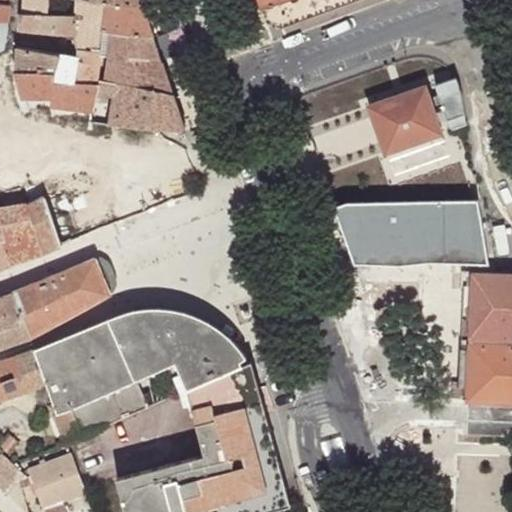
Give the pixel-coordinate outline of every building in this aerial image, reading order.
[(23,0),(22,12),(76,14),(76,0),(23,0)] [(76,0),(76,14),(76,30),(104,32),(107,1),(94,0),(76,0)] [(258,0),(267,23),(281,28),(326,12),(357,0),(258,0)] [(104,32),(152,36),(141,6),(107,1),(104,32)] [(0,21),(8,20),(9,4),(0,3),(0,21)] [(22,12),(22,13),(20,30),(74,34),(76,34),(76,30),(76,14),(22,12)] [(76,34),(74,34),(75,47),(104,50),(103,56),(160,62),(152,36),(104,32),(76,30),(76,34)] [(18,46),(16,72),(41,71),(55,72),(56,72),(60,53),(57,53),(18,46)] [(75,47),(77,56),(80,57),(76,81),(99,82),(100,78),(103,56),(104,50),(75,47)] [(77,56),(60,53),(56,72),(55,72),(54,80),(76,81),(80,57),(77,56)] [(103,56),(100,78),(170,92),(160,62),(103,56)] [(16,72),(23,98),(53,98),(53,105),(76,109),(92,110),(93,111),(99,87),(99,82),(76,81),(54,80),(55,72),(41,71),(16,72)] [(376,102),(369,104),(386,153),(442,133),(421,71),(373,87),(372,86),(371,86),(370,87),(369,88),(369,89),(370,90),(371,91),(372,91),(376,102)] [(444,127),(471,116),(454,73),(433,81),(442,104),(436,107),(444,127)] [(100,78),(99,82),(99,87),(115,91),(110,123),(121,125),(184,131),(170,92),(100,78)] [(45,195),(26,203),(42,252),(62,245),(45,195)] [(348,202),(333,206),(355,268),(408,268),(447,263),(491,264),(482,213),(480,200),(348,202)] [(42,252),(26,203),(0,207),(0,219),(7,247),(30,237),(35,255),(42,252)] [(0,219),(0,269),(8,267),(8,266),(12,264),(7,247),(0,219)] [(12,264),(35,255),(30,237),(7,247),(12,264)] [(20,308),(31,336),(51,325),(69,316),(90,305),(111,294),(115,290),(117,285),(118,280),(117,277),(116,274),(115,270),(113,267),(110,263),(106,262),(103,260),(100,259),(97,259),(95,259),(14,292),(20,308)] [(511,274),(495,274),(462,273),(461,290),(465,289),(473,290),(469,401),(511,402),(511,274)] [(473,290),(465,289),(463,348),(462,401),(469,401),(473,290)] [(0,315),(20,308),(14,292),(0,297),(0,315)] [(0,348),(31,336),(20,308),(0,315),(0,348)] [(189,391),(244,366),(240,360),(232,351),(222,341),(214,335),(203,328),(190,323),(180,319),(169,317),(157,315),(144,317),(132,319),(121,322),(93,334),(52,351),(39,356),(48,382),(60,413),(72,408),(84,435),(147,407),(138,380),(177,363),(188,389),(189,391)] [(39,356),(36,349),(0,362),(0,400),(25,392),(48,382),(39,356)] [(253,362),(251,362),(244,366),(189,391),(205,455),(117,478),(126,511),(172,511),(174,511),(173,511),(265,511),(292,505),(269,421),(256,373),(253,362)] [(87,493),(73,453),(30,468),(33,476),(28,477),(4,453),(0,449),(0,486),(8,494),(22,478),(24,488),(36,484),(44,508),(46,508),(47,511),(69,511),(70,511),(66,501),(87,493)]
